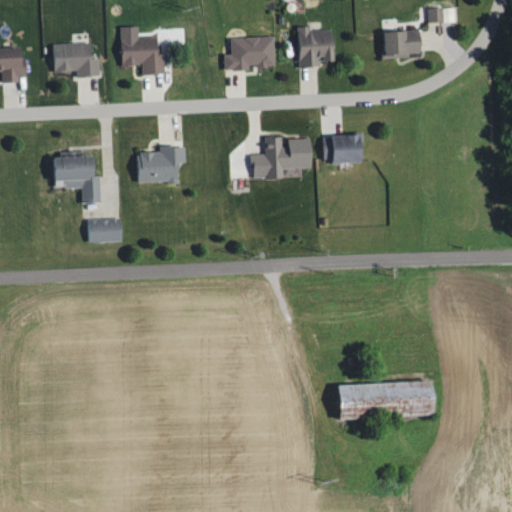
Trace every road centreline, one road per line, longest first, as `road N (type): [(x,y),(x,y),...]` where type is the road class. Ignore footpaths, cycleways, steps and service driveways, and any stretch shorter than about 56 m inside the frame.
road 1 (residential): [(0,278),(511,253)]
road 2 (residential): [(0,113),(403,95),(432,81)]
